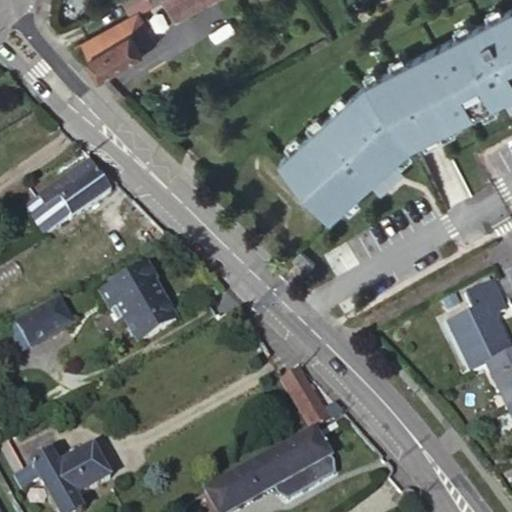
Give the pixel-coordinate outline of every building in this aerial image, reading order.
[(151,0),(122,0),(131,15),(141,10),(154,4),(151,0)] [(166,0),(178,20),(214,0),(166,0)] [(511,3),(369,76),(281,156),(342,223),(421,149),(511,102),(511,3)] [(103,75),(107,74),(160,42),(141,10),(131,15),(85,41),(84,41),(93,54),(90,55),(103,75)] [(54,191),(39,201),(45,211),(60,202),(71,219),(92,205),(100,200),(109,194),(92,166),(68,181),(67,179),(52,189),(54,191)] [(103,205),(100,200),(92,205),(95,210),(103,205)] [(26,209),(43,237),(71,219),(60,202),(45,211),(39,201),(26,209)] [(75,284),(94,274),(87,263),(69,274),(75,284)] [(138,344),(175,323),(154,285),(156,283),(147,268),(100,294),(119,328),(126,325),(138,344)] [(475,372),(486,367),(509,355),(492,318),(507,311),(493,283),(467,295),(474,310),(451,322),(475,372)] [(37,315),(51,339),(73,326),(58,301),(37,315)] [(52,341),(51,339),(37,315),(0,335),(0,341),(13,363),(52,341)] [(511,403),(511,354),(509,355),(486,367),(499,395),(506,392),(511,403)] [(312,432),(343,414),(335,406),(322,413),(299,371),(283,380),(312,432)] [(499,395),(507,412),(511,409),(511,403),(506,392),(499,395)] [(332,465),(314,434),(204,495),(214,511),(236,511),(274,491),(276,495),(287,502),(332,477),(332,465)] [(4,452),(17,475),(23,471),(11,448),(4,452)] [(92,449),(68,463),(58,469),(50,455),(23,471),(17,475),(14,476),(22,488),(39,479),(57,511),(80,511),(74,500),(109,479),(92,449)] [(58,469),(68,463),(61,450),(50,455),(58,469)]
